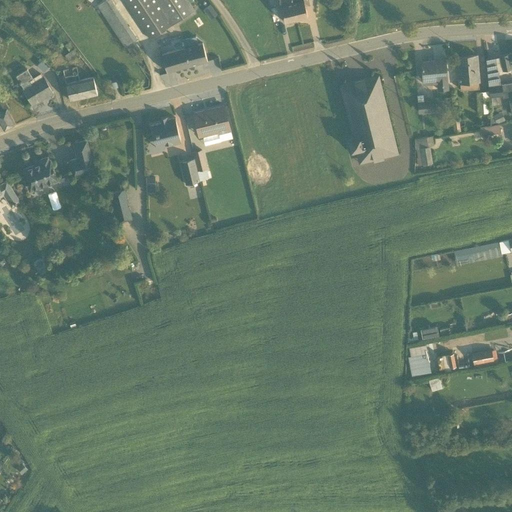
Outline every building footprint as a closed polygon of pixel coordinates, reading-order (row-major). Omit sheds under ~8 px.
[(137,36),(112,0),(104,0),(98,5),(124,45),(137,36)] [(194,9),(187,0),(125,0),(151,38),(194,9)] [(297,20),(291,0),(279,0),(286,23),(297,20)] [(291,0),(297,20),(308,17),(305,7),(308,6),(306,0),(291,0)] [(210,3),(203,8),(210,18),(217,13),(210,3)] [(162,54),(167,72),(207,61),(202,43),(162,54)] [(70,62),(78,56),(74,49),(66,55),(70,62)] [(500,85),(499,74),(511,71),(511,54),(485,60),(488,86),(500,85)] [(479,88),(476,56),(456,58),(459,90),(479,88)] [(448,90),(444,58),(436,59),(436,62),(421,63),(423,85),(436,84),(436,91),(448,90)] [(37,65),(43,69),(47,65),(41,60),(37,65)] [(63,71),(70,101),(97,95),(93,77),(79,80),(76,68),(63,71)] [(32,104),(52,92),(41,73),(32,79),(27,70),(16,76),(32,104)] [(397,154),(378,76),(339,85),(341,94),(344,93),(354,136),(347,137),(351,153),(359,151),(361,163),(397,154)] [(511,82),(500,85),(488,86),(489,97),(507,96),(507,102),(509,102),(511,118),(511,117),(511,82)] [(487,92),(476,92),(477,113),(488,113),(487,92)] [(434,113),(434,101),(423,101),(423,95),(417,96),(418,114),(434,113)] [(0,123),(3,129),(14,122),(6,109),(9,107),(3,96),(0,97),(0,123)] [(230,134),(224,107),(193,114),(198,138),(216,134),(216,137),(230,134)] [(505,120),(501,112),(493,116),(497,124),(505,120)] [(177,126),(185,124),(183,115),(175,117),(177,126)] [(151,126),(156,149),(180,143),(174,118),(165,120),(165,122),(151,126)] [(464,118),(453,119),(454,132),(460,132),(460,127),(464,127),(464,118)] [(480,129),(481,136),(500,132),(498,125),(480,129)] [(434,147),(432,136),(414,140),(419,166),(433,163),(430,147),(434,147)] [(96,174),(88,140),(74,143),(77,158),(69,160),(73,179),(96,174)] [(192,152),(194,158),(199,180),(209,178),(202,150),(192,152)] [(30,193),(59,182),(49,157),(39,161),(40,164),(21,171),(25,180),(21,181),(25,190),(28,189),(30,193)] [(199,180),(194,158),(180,162),(186,184),(199,180)] [(154,185),(154,176),(146,176),(146,185),(154,185)] [(11,207),(20,202),(7,181),(0,184),(0,197),(3,196),(11,207)] [(125,189),(110,193),(117,222),(131,218),(125,189)] [(501,241),(503,254),(511,252),(511,238),(508,240),(508,239),(501,241)] [(500,241),(470,245),(472,259),(503,255),(500,241)] [(422,338),(438,334),(435,324),(420,328),(422,338)] [(431,372),(425,345),(409,349),(411,355),(407,356),(412,376),(431,372)] [(494,349),(471,354),(474,368),(497,363),(494,349)] [(442,368),(456,367),(455,353),(442,354),(442,368)] [(429,378),(431,389),(442,387),(440,376),(429,378)] [(486,396),(495,394),(492,385),(484,388),(486,396)]
